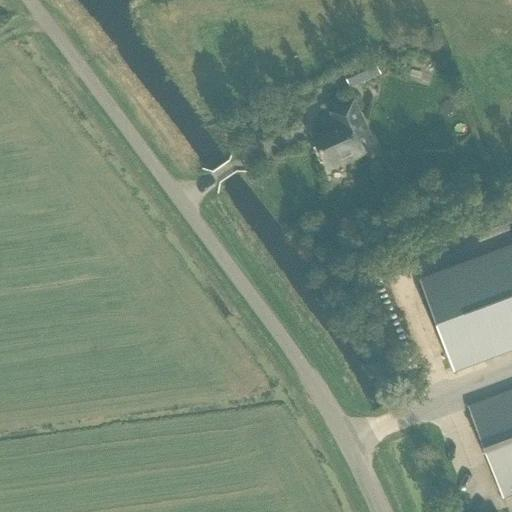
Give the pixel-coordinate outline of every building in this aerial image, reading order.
[(382,75),(374,59),(343,74),(350,90),(382,75)] [(344,164),(345,166),(365,156),(358,141),(368,136),(351,102),(330,113),(337,128),(313,140),(329,171),(344,164)] [(478,241),(508,229),(501,212),(472,224),(478,241)] [(511,253),(424,287),(454,367),(511,344),(511,253)] [(511,496),(511,390),(468,407),(504,500),(511,496)]
